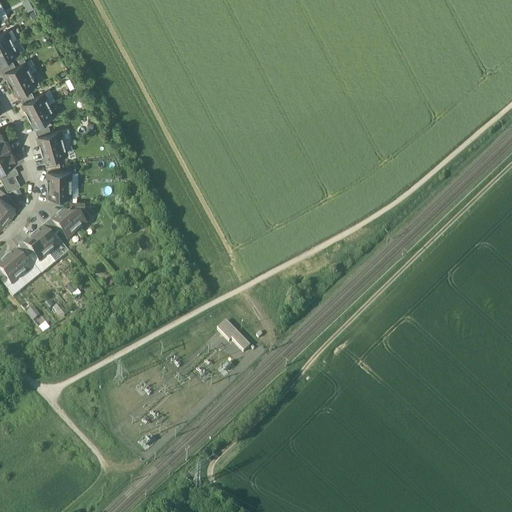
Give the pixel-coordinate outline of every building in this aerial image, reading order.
[(0,47),(13,41),(7,30),(0,34),(0,47)] [(13,41),(0,47),(0,61),(9,57),(18,52),(13,41)] [(9,57),(0,61),(0,67),(11,62),(9,57)] [(25,62),(4,73),(10,83),(31,72),(25,62)] [(31,72),(10,83),(15,94),(27,88),(37,83),(31,72)] [(27,88),(16,94),(18,99),(19,99),(30,93),(27,88)] [(30,93),(19,99),(22,104),(34,98),(32,92),(30,93)] [(34,98),(22,104),(28,115),(49,103),(43,93),(34,98)] [(49,103),(28,115),(33,125),(55,114),(49,103)] [(49,126),(36,131),(37,137),(51,133),(49,126)] [(51,133),(37,137),(41,148),(64,142),(60,130),(51,133)] [(5,140),(0,142),(0,156),(11,151),(5,139),(5,140)] [(64,142),(41,148),(44,160),(57,156),(67,153),(64,142)] [(11,151),(0,156),(0,169),(16,161),(11,151)] [(57,156),(44,160),(46,166),(47,165),(59,164),(57,156)] [(2,175),(0,176),(0,177),(2,182),(15,175),(18,174),(15,168),(2,175)] [(59,171),(47,171),(47,184),(71,184),(71,172),(59,171)] [(15,175),(2,182),(5,187),(18,181),(15,175)] [(18,181),(5,187),(8,193),(20,186),(18,181)] [(71,184),(47,184),(47,196),(59,196),(71,196),(71,184)] [(11,197),(0,188),(0,196),(7,202),(11,197)] [(7,202),(0,196),(0,211),(8,218),(15,209),(7,202)] [(70,208),(61,215),(76,234),(85,226),(70,208)] [(52,223),(60,233),(67,242),(76,234),(61,215),(52,223)] [(60,233),(52,223),(50,221),(45,225),(55,237),(60,233)] [(55,237),(45,225),(41,229),(42,231),(51,241),(55,237)] [(51,241),(42,231),(33,238),(48,257),(58,249),(51,241)] [(24,246),(32,256),(39,265),(48,257),(33,238),(24,246)] [(32,256),(24,246),(23,244),(18,248),(19,250),(27,260),(28,260),(32,256)] [(27,260),(19,250),(14,254),(23,264),(27,260)] [(23,264),(14,254),(5,261),(20,280),(30,272),(23,264)] [(20,280),(5,261),(0,265),(0,273),(4,279),(11,287),(20,280)] [(35,309),(28,314),(34,322),(41,317),(35,309)] [(244,354),(250,348),(226,322),(217,331),(229,344),(232,341),(244,354)]
